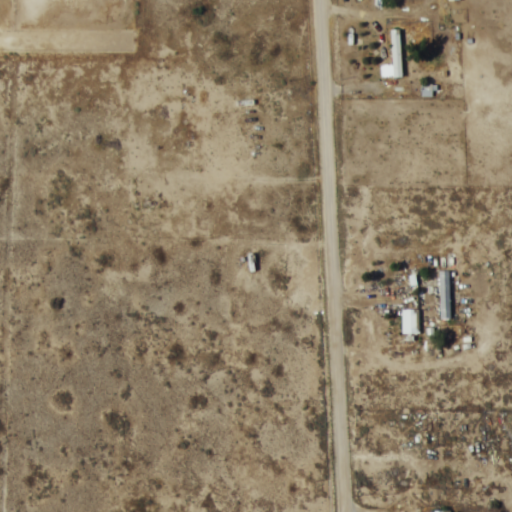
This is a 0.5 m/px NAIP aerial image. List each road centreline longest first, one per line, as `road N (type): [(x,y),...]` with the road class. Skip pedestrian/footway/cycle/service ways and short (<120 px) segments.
road 1 (residential): [(321,0),(345,511)]
road 2 (residential): [(330,175),(397,297),(411,378),(417,452),(358,511)]
road 3 (residential): [(0,8),(323,28)]
